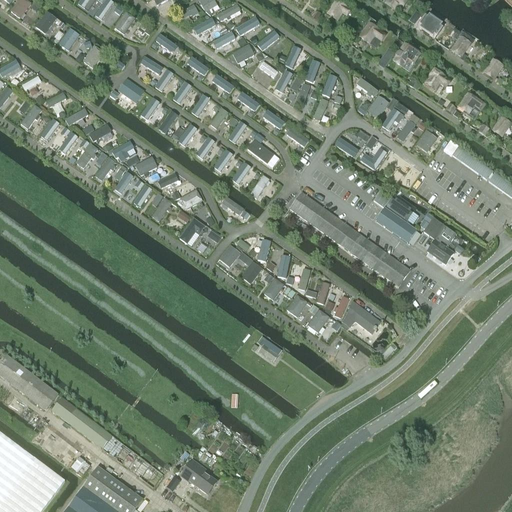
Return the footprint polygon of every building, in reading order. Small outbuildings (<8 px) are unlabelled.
[(20,21),(31,6),(23,0),(20,0),(10,13),(20,21)] [(212,0),(205,0),(199,4),(205,15),(217,8),(212,0)] [(403,8),(408,1),(405,0),(388,0),(385,5),(394,12),(399,6),(403,8)] [(108,13),(107,12),(111,5),(106,2),(95,18),(100,21),(104,15),(106,16),(108,13)] [(347,19),(351,12),(346,9),(336,2),(327,16),(337,22),(342,15),(347,19)] [(240,12),(237,6),(216,17),(219,23),(240,12)] [(193,7),(177,16),(180,23),(197,14),(193,7)] [(427,36),(437,22),(427,16),(428,14),(426,13),(422,18),(424,19),(418,29),(427,36)] [(56,21),(46,14),(35,29),(45,36),(56,21)] [(125,14),(114,30),(124,37),(135,21),(125,14)] [(255,20),(236,30),(239,36),(243,33),(245,36),(249,34),(248,31),(258,25),(255,20)] [(195,29),(198,34),(213,26),(211,21),(195,29)] [(381,44),(386,37),(369,25),(360,39),(370,45),(374,39),(381,44)] [(69,31),(58,46),(68,54),(79,38),(69,31)] [(214,44),(218,50),(234,41),(231,34),(214,44)] [(260,47),(264,53),(282,40),(278,34),(260,47)] [(451,52),(461,59),(470,46),(471,46),(474,42),(474,41),(464,34),(464,35),(463,36),(460,34),(455,42),(457,43),(451,52)] [(160,47),(171,55),(175,50),(163,42),(160,47)] [(407,63),(413,67),(421,56),(405,45),(393,62),(403,69),(407,63)] [(237,66),(254,58),(248,47),(231,56),(237,66)] [(92,71),(104,55),(94,48),(82,64),(92,71)] [(294,52),(287,67),(292,69),(299,54),(294,52)] [(183,56),(179,61),(191,68),(194,64),(183,56)] [(140,63),(155,73),(158,68),(143,58),(140,63)] [(494,81),(503,68),(493,61),(484,75),(494,81)] [(18,68),(15,63),(0,71),(3,77),(18,68)] [(277,74),(263,64),(259,69),(273,80),(277,74)] [(306,79),(312,81),(317,66),(312,64),(306,79)] [(452,82),(445,77),(444,79),(434,72),(425,85),(435,92),(439,86),(445,91),(452,82)] [(166,73),(157,88),(162,91),(171,76),(166,73)] [(330,75),(323,93),(329,95),(333,87),(335,87),(337,84),(335,83),(337,78),(330,75)] [(283,93),(289,78),(283,76),(277,91),(283,93)] [(41,84),(38,78),(22,87),(25,93),(41,84)] [(118,93),(135,106),(144,93),(126,81),(118,93)] [(218,81),(215,85),(229,95),(232,90),(218,81)] [(370,100),(371,98),(373,99),(378,93),(360,81),(356,87),(367,95),(365,97),(370,100)] [(179,103),(189,89),(184,85),(174,99),(179,103)] [(303,86),(295,107),(302,109),(309,89),(303,86)] [(6,89),(0,97),(0,109),(12,94),(6,89)] [(66,101),(63,95),(46,104),(49,110),(66,101)] [(469,116),(478,103),(468,96),(459,109),(469,116)] [(237,101),(247,109),(251,104),(241,97),(237,101)] [(208,102),(203,98),(192,113),(197,116),(208,102)] [(378,98),(367,113),(378,121),(389,105),(378,98)] [(153,101),(143,114),(148,118),(158,104),(153,101)] [(319,123),(328,104),(321,101),(312,120),(319,123)] [(40,118),(38,117),(41,113),(34,107),(20,126),(27,132),(35,121),(36,123),(40,118)] [(383,124),(393,132),(405,117),(395,109),(383,124)] [(88,117),(84,111),(65,122),(68,128),(88,117)] [(216,131),(228,116),(221,111),(210,127),(216,131)] [(171,113),(158,131),(164,136),(177,118),(171,113)] [(269,117),(266,122),(280,132),(283,127),(269,117)] [(502,139),(511,126),(501,119),(492,132),(502,139)] [(53,121),(40,139),(46,143),(59,126),(53,121)] [(409,123),(397,140),(403,144),(415,127),(409,123)] [(245,128),(240,124),(229,140),(235,143),(245,128)] [(111,134),(107,127),(89,137),(93,144),(111,134)] [(190,128),(179,141),(184,145),(194,131),(190,128)] [(309,143),(291,130),(286,136),(304,150),(309,143)] [(416,147),(426,155),(437,140),(426,132),(416,147)] [(77,140),(71,136),(60,150),(66,155),(77,140)] [(352,155),(356,157),(360,150),(341,139),(337,146),(348,152),(345,156),(349,159),(352,155)] [(210,141),(200,155),(205,159),(215,144),(210,141)] [(274,157),(254,142),(247,151),(267,166),(274,157)] [(132,149),(129,144),(114,152),(117,158),(132,149)] [(76,166),(83,171),(97,152),(90,146),(76,166)] [(456,160),(462,152),(458,149),(452,157),(456,160)] [(222,150),(214,161),(219,165),(227,153),(222,150)] [(382,164),(363,151),(358,158),(377,171),(382,164)] [(460,163),(461,163),(467,154),(462,151),(462,152),(456,160),(460,163)] [(465,167),(465,166),(471,158),(467,154),(461,163),(460,163),(465,167)] [(469,170),(470,169),(476,161),(471,158),(465,166),(465,167),(469,170)] [(157,170),(152,159),(135,168),(140,178),(157,170)] [(226,173),(230,176),(240,163),(236,159),(226,173)] [(108,160),(95,178),(101,183),(115,165),(108,160)] [(474,173),(474,172),(480,164),(476,161),(470,169),(469,170),(474,173)] [(478,176),(482,170),(485,167),(480,164),(474,172),(474,173),(478,176)] [(483,179),(489,170),(485,167),(482,170),(478,176),(483,179)] [(248,169),(238,182),(242,186),(253,172),(248,169)] [(489,170),(483,179),(486,182),(493,173),(489,170)] [(114,191),(120,195),(133,178),(127,174),(114,191)] [(492,186),(492,185),(499,177),(494,174),(488,183),(492,186)] [(178,182),(175,176),(158,184),(161,190),(178,182)] [(250,197),(256,201),(269,182),(262,177),(250,197)] [(497,189),(503,180),(499,177),(492,185),(492,186),(497,189)] [(501,192),(507,183),(503,180),(497,189),(501,192)] [(501,192),(506,195),(511,186),(507,183),(501,192)] [(150,191),(145,188),(135,202),(140,205),(150,191)] [(202,203),(196,192),(180,201),(186,213),(202,203)] [(373,203),(379,206),(386,195),(380,192),(373,203)] [(289,211),(398,288),(410,272),(301,194),(289,211)] [(391,199),(386,195),(379,206),(384,210),(391,199)] [(396,206),(401,199),(396,195),(390,203),(390,202),(385,208),(407,224),(412,218),(396,206)] [(243,211),(226,199),(221,206),(238,218),(243,211)] [(151,219),(159,224),(172,205),(164,200),(151,219)] [(407,246),(417,233),(384,210),(375,223),(407,246)] [(194,220),(180,239),(187,244),(201,226),(194,220)] [(446,250),(455,236),(445,229),(433,220),(423,234),(435,242),(427,254),(445,267),(453,256),(446,250)] [(270,244),(264,242),(260,259),(266,260),(270,244)] [(219,262),(229,270),(240,256),(230,248),(219,262)] [(285,280),(290,258),(282,257),(278,278),(285,280)] [(252,264),(240,279),(250,287),(262,271),(252,264)] [(303,271),(297,291),(304,293),(310,273),(303,271)] [(263,296),(272,303),(283,287),(274,280),(263,296)] [(322,284),(316,305),(323,307),(329,287),(322,284)] [(307,305),(296,297),(286,312),(296,320),(307,305)] [(342,299),(334,318),(340,321),(348,301),(342,299)] [(346,319),(340,328),(347,333),(354,325),(355,323),(366,332),(366,333),(370,335),(371,336),(374,332),(375,332),(376,332),(376,331),(376,330),(376,329),(377,329),(379,326),(380,325),(352,304),(346,319)] [(318,336),(329,320),(318,312),(307,328),(318,336)] [(273,364),(278,357),(281,353),(261,339),(257,345),(263,350),(260,354),(273,364)] [(392,346),(381,357),(385,361),(396,350),(392,346)] [(8,358),(0,367),(0,377),(46,413),(50,408),(59,397),(8,358)] [(53,410),(51,412),(102,451),(113,438),(61,399),(53,410)] [(0,511),(0,505),(34,460),(0,434),(0,511)] [(43,511),(65,483),(34,460),(0,505),(0,511),(43,511)] [(78,460),(71,470),(82,479),(89,469),(78,460)] [(188,485),(189,484),(207,497),(216,484),(205,475),(206,473),(193,463),(180,479),(188,485)] [(135,511),(143,502),(98,469),(83,489),(113,511),(135,511)] [(173,494),(180,485),(175,481),(167,491),(173,494)] [(113,511),(83,489),(66,511),(113,511)]
